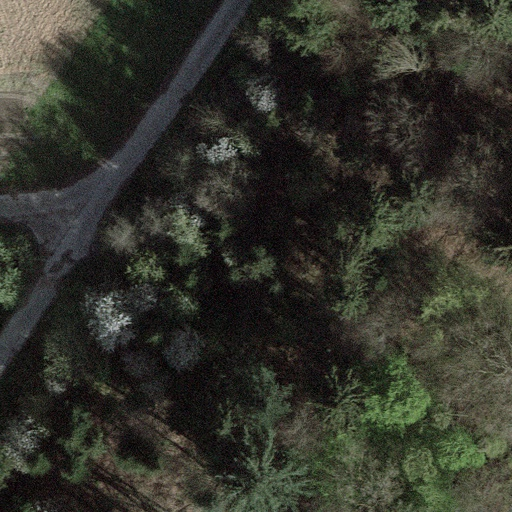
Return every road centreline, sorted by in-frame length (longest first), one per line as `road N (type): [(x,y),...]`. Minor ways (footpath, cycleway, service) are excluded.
road 1 (track): [(86,213),(236,0)]
road 2 (track): [(86,213),(0,342)]
